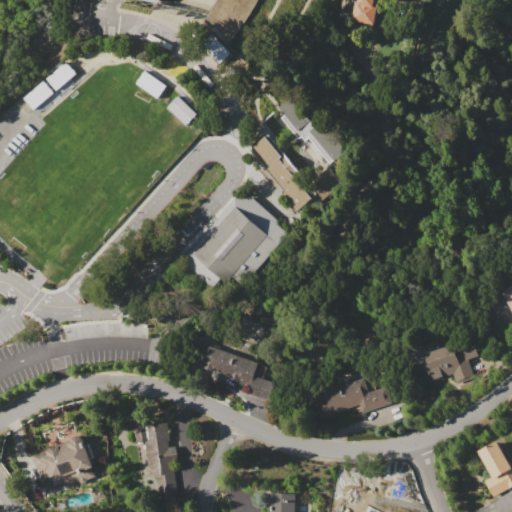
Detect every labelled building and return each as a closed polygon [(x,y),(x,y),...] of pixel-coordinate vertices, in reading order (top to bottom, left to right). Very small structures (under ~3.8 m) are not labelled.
[(217,0),(207,20),(227,42),(239,29),(251,12),(257,0),(217,0)] [(373,0),(373,3),(377,4),(374,26),(351,22),(355,0),(373,0)] [(219,61),(230,51),(216,37),(205,47),(219,61)] [(56,89),(76,72),(66,60),(46,77),(56,89)] [(166,84),(144,69),(135,82),(157,97),(166,84)] [(33,108),(53,91),(43,79),(23,96),(33,108)] [(278,107),(298,91),(347,151),(335,161),(334,160),(330,163),(309,136),(305,140),(301,135),(298,138),(281,117),(284,114),(278,107)] [(166,106),(186,125),(197,114),(177,95),(166,106)] [(268,134),(309,183),(329,166),(343,183),(322,200),(318,194),(297,211),(282,193),(286,190),(251,148),(268,134)] [(189,249),(239,194),(243,197),(248,192),(279,220),(277,223),(289,233),(237,291),(189,249)] [(511,312),(501,290),(511,284),(511,312)] [(422,354),(473,337),(479,355),(468,359),(475,378),(457,384),(453,373),(431,381),(422,354)] [(245,385),(238,383),(239,380),(229,377),(230,375),(214,369),(213,371),(201,367),(209,345),(259,362),(255,374),(276,382),(270,400),(243,390),(245,385)] [(369,391),(387,385),(393,402),(364,412),(361,403),(321,417),(313,394),(363,376),(369,391)] [(168,422),(171,446),(175,445),(178,466),(173,467),(177,495),(153,497),(146,440),(133,442),(131,420),(146,418),(147,425),(168,422)] [(96,477),(65,489),(60,478),(57,479),(55,474),(43,479),(39,468),(36,469),(30,454),(40,450),(41,453),(46,451),(45,447),(57,442),(58,443),(67,439),(67,438),(79,434),(96,477)] [(496,440),(511,467),(511,466),(511,485),(494,496),(485,480),(492,476),(478,450),(496,440)] [(295,493),(294,511),(270,511),(271,492),(295,493)]
